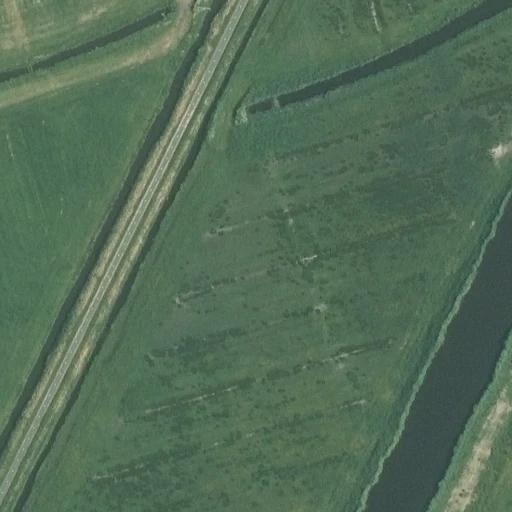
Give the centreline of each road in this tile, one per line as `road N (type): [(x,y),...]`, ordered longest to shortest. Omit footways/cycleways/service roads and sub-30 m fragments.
road 1 (track): [(49,511),(158,288),(234,100),(295,0)]
road 2 (track): [(0,99),(154,50),(178,31),(186,0)]
